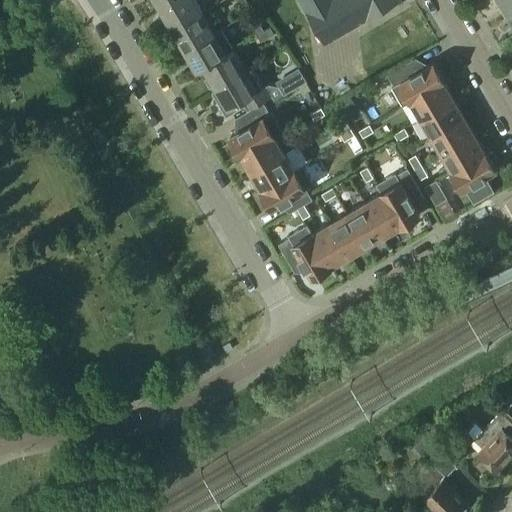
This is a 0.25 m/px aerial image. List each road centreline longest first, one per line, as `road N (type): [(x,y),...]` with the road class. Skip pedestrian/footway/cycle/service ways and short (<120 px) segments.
road 1 (residential): [(301,340),(99,0)]
road 2 (residential): [(0,447),(131,419),(301,340)]
road 3 (residential): [(301,340),(511,209)]
road 4 (residential): [(511,123),(441,0)]
